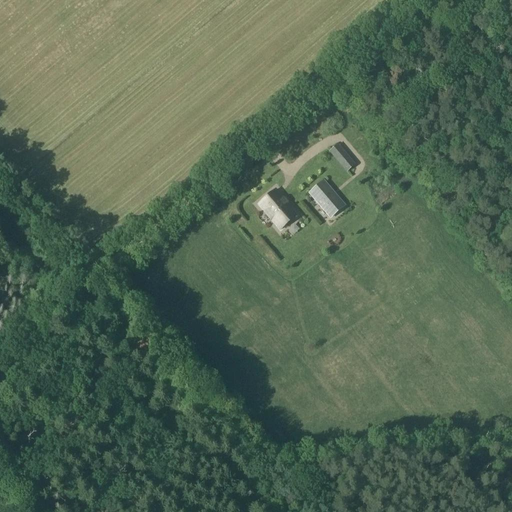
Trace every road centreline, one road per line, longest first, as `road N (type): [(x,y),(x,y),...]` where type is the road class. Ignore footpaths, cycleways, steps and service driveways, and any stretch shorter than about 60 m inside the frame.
road 1 (track): [(94,281),(418,0)]
road 2 (unknown): [(281,511),(87,304)]
road 3 (track): [(94,281),(0,175)]
road 4 (unknown): [(103,289),(0,385)]
road 5 (track): [(0,362),(94,281)]
